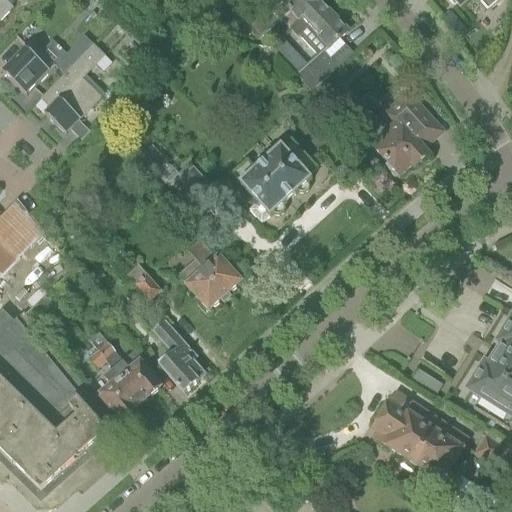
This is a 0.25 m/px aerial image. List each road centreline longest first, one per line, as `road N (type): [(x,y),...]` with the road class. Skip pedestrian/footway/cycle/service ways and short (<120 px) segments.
road 1 (residential): [(511,187),(432,236),(123,511)]
road 2 (residential): [(511,179),(459,88),(379,0)]
